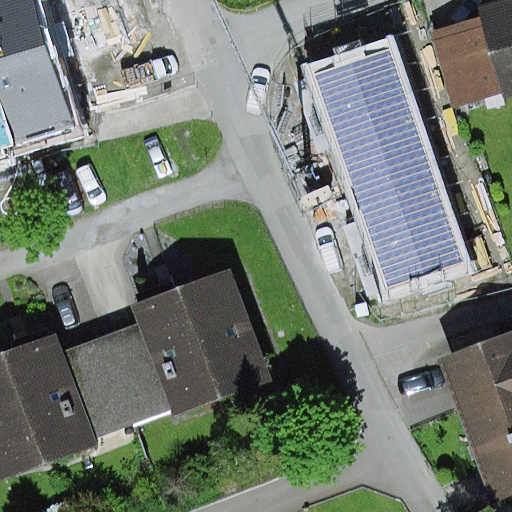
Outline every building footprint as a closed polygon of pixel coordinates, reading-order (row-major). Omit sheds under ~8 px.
[(0,0),(0,160),(6,158),(3,149),(78,128),(40,0),(0,0)] [(511,0),(508,0),(480,8),(483,18),(506,97),(511,94),(511,0)] [(506,97),(483,18),(431,34),(453,112),(506,97)] [(389,41),(303,72),(344,185),(430,154),(389,41)] [(430,154),(344,185),(385,297),(471,266),(430,154)] [(227,270),(132,306),(139,324),(171,410),(174,418),(270,382),(227,270)] [(139,324),(61,353),(93,438),(171,410),(139,324)] [(511,331),(443,355),(494,501),(511,494),(511,331)] [(54,335),(0,355),(0,479),(2,483),(97,447),(93,438),(61,353),(54,335)]
